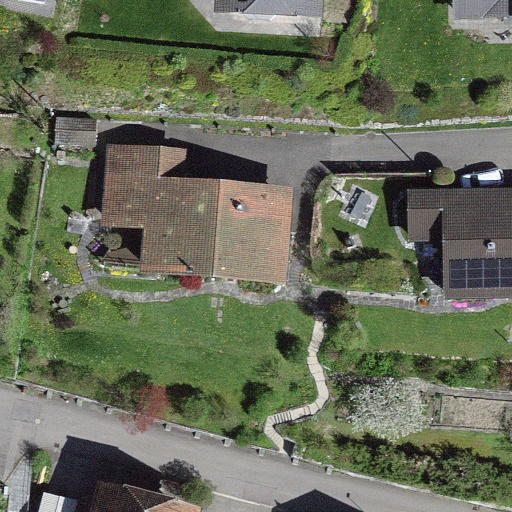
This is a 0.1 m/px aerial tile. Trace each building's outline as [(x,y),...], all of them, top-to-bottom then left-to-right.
[(223,0),(224,2),(235,3),(249,19),(269,20),(285,6),(314,7),(314,0),(223,0)] [(511,0),(488,0),(489,13),(511,12),(511,0)] [(56,144),(94,146),(96,121),(57,119),(56,144)] [(176,159),(116,154),(110,222),(153,225),(150,270),(277,280),(283,198),(201,188),(201,192),(174,190),(176,159)] [(511,284),(511,195),(500,195),(501,208),(448,209),(448,196),(411,197),(411,212),(448,212),(448,295),(492,294),(492,285),(511,284)] [(46,495),(42,511),(71,511),(74,502),(46,495)] [(165,511),(106,496),(101,511),(165,511)]
